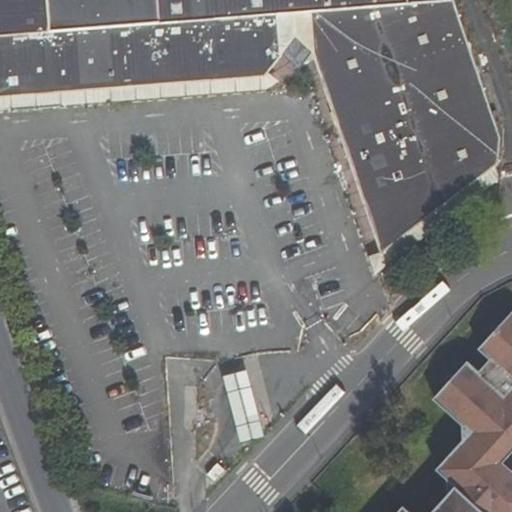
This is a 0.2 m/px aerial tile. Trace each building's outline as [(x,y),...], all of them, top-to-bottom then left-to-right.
[(299,70),(313,52),(282,55),(299,70)] [(0,109),(267,90),(265,76),(0,97),(0,109)] [(375,274),(499,180),(495,167),(381,252),(325,87),(314,92),(375,274)] [(448,494),(464,509),(467,505),(473,511),(511,511),(511,483),(489,463),(511,437),(511,313),(511,314),(499,328),(490,328),(490,337),(478,351),(490,361),(481,372),(469,361),(455,376),(447,377),(447,384),(434,399),(464,426),(465,440),(437,471),(447,480),(448,494)] [(223,377),(241,444),(265,438),(247,371),(223,377)] [(511,483),(511,511),(511,469),(505,463),(511,454),(511,437),(489,463),(511,483)] [(431,511),(473,511),(467,505),(464,509),(448,494),(431,511)]
